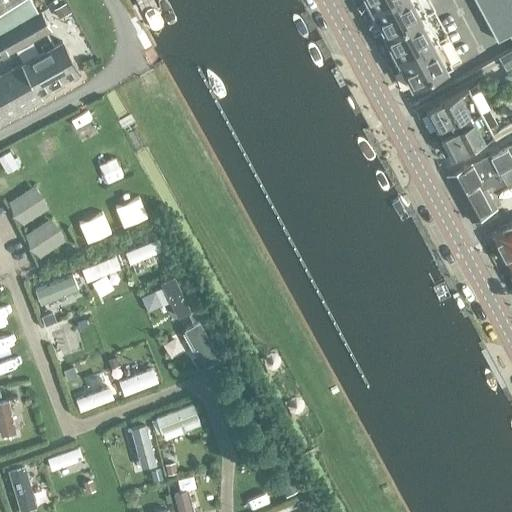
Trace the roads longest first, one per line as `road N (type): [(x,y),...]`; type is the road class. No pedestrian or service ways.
road 1 (tertiary): [(511,337),(327,0)]
road 2 (unclassified): [(0,136),(110,77),(126,53),(126,31),(109,0)]
